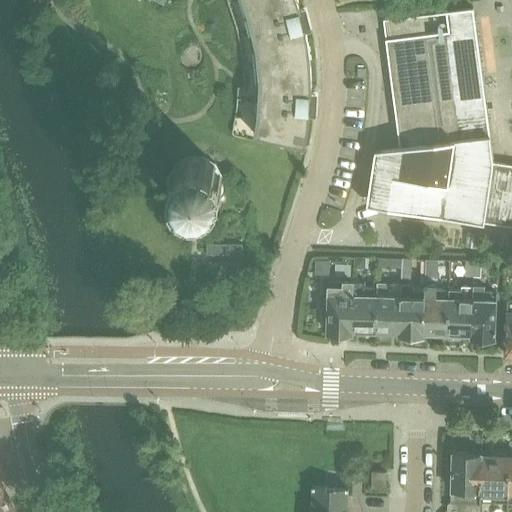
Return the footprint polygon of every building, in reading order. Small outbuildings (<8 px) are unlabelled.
[(227,0),(234,20),(236,26),(239,39),(242,52),(243,63),(244,75),(244,86),(238,85),(237,95),(237,101),(236,109),(235,116),(232,129),(232,131),(233,133),(234,134),(235,134),(236,134),(283,145),(284,139),(305,144),(307,134),(308,124),(309,118),(310,110),(314,110),(316,91),(312,91),(312,80),(311,72),(311,63),(310,56),(309,49),(308,42),(307,35),(306,27),(310,26),(305,9),(302,10),(300,4),(298,0),(227,0)] [(473,7),(383,19),(399,145),(375,149),(366,202),(417,209),(511,223),(511,164),(493,161),(473,7)] [(168,175),(168,183),(168,190),(175,203),(188,210),(196,210),(203,210),(205,209),(216,204),(224,189),(224,183),(224,177),(217,164),(215,163),(205,156),(188,156),(177,162),(168,175)] [(207,250),(207,253),(223,253),(242,254),(242,243),(223,243),(207,242),(207,250)] [(356,257),(355,268),(366,268),(366,257),(356,257)] [(378,267),(402,269),(402,259),(378,258),(378,267)] [(316,272),(330,273),(330,260),(316,259),(316,272)] [(412,260),(402,259),(402,269),(401,279),(411,279),(412,260)] [(425,259),(424,276),(437,277),(438,259),(425,259)] [(474,276),(475,260),(473,260),(467,260),(466,276),(474,276)] [(483,260),(475,260),(474,276),(482,277),(483,260)] [(208,262),(207,273),(223,273),(241,273),(241,262),(223,262),(208,262)] [(328,329),(352,330),(354,279),(330,278),(328,329)] [(354,279),(352,330),(376,331),(378,285),(377,285),(377,283),(365,283),(365,279),(354,279)] [(378,285),(376,331),(400,332),(402,281),(391,280),(391,285),(378,285)] [(402,281),(400,332),(423,333),(426,282),(425,282),(425,294),(413,294),(414,281),(402,281)] [(426,282),(423,333),(447,334),(449,287),(437,286),(437,282),(426,282)] [(449,287),(447,334),(471,335),(474,284),(462,283),(462,287),(449,287)] [(474,284),(471,335),(495,336),(497,289),(484,288),(484,284),(474,284)] [(453,451),(451,498),(451,502),(449,503),(449,508),(451,511),(470,511),(479,511),(480,500),(481,455),(481,452),(453,451)] [(481,455),(480,500),(508,501),(510,456),(481,455)] [(372,486),(386,487),(386,482),(386,472),(386,471),(372,470),(372,486)] [(0,511),(19,511),(1,480),(0,480),(0,511)] [(348,510),(348,494),(348,487),(327,486),(313,486),(312,508),(311,508),(310,511),(348,511),(349,511),(349,510),(348,510)]
